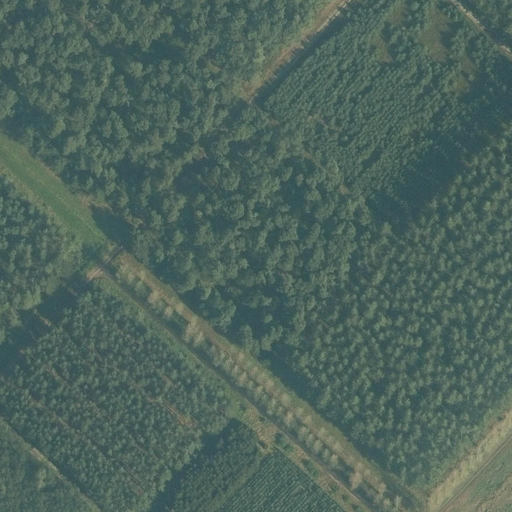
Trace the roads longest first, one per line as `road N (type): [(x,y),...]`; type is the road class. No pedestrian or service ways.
road 1 (track): [(0,376),(345,0)]
road 2 (track): [(369,511),(99,267)]
